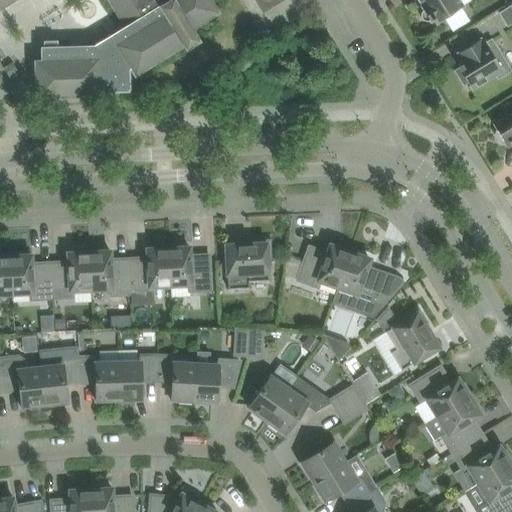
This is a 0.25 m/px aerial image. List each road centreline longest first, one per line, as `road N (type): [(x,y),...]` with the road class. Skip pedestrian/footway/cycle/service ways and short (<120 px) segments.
road 1 (tertiary): [(382,148),(17,158)]
road 2 (tertiary): [(19,185),(375,175)]
road 3 (residential): [(274,511),(245,466),(217,447),(124,445),(0,460)]
road 4 (tertiary): [(375,175),(412,192),(434,214),(511,335)]
road 5 (tertiary): [(511,283),(460,196),(382,148)]
road 6 (residential): [(382,148),(396,71),(352,0)]
